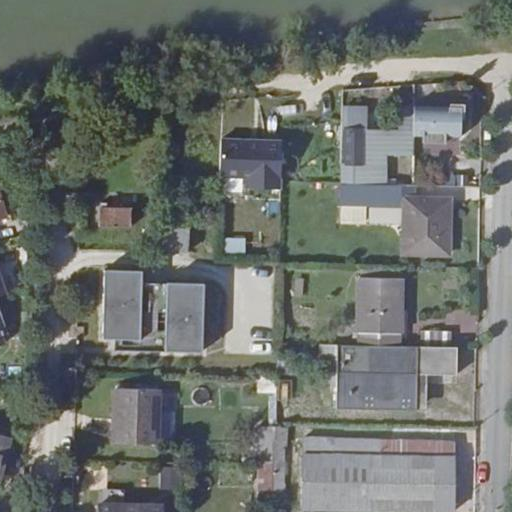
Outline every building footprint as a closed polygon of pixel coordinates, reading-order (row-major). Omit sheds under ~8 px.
[(343,103),(372,103),(372,90),(343,90),(343,103)] [(461,106),(412,106),(412,111),(412,135),(460,136),(461,106)] [(331,124),(331,109),(305,109),(305,124),(331,124)] [(341,111),(341,109),(331,109),(331,124),(341,124),(341,111)] [(412,135),(412,111),(399,110),(398,156),(411,156),(411,155),(412,135)] [(360,111),(341,111),(341,124),(340,130),(346,130),(345,164),(340,164),(339,186),(382,187),(382,164),(380,164),(380,151),(361,152),(362,130),(359,130),(360,111)] [(219,176),(246,176),(246,189),(283,190),(284,138),(220,136),(219,176)] [(410,187),(452,188),(453,173),(438,173),(423,161),(424,155),(411,155),(411,156),(410,187)] [(339,186),(339,204),(370,204),(395,205),(395,201),(395,187),(382,187),(339,186)] [(101,205),(132,204),(131,188),(100,189),(101,205)] [(403,202),(402,224),(402,254),(448,255),(448,199),(403,199),(403,202)] [(395,205),(370,204),(370,224),(402,224),(403,202),(395,201),(395,205)] [(132,209),(99,208),(99,226),(131,226),(132,209)] [(158,228),(157,249),(157,261),(211,262),(212,231),(188,231),(188,227),(158,228)] [(246,251),(245,237),(224,237),(225,251),(246,251)] [(108,256),(108,267),(144,267),(144,256),(108,256)] [(142,269),(104,269),(103,338),(141,338),(142,280),(142,269)] [(357,277),(357,345),(396,346),(398,279),(357,277)] [(167,281),(142,280),(141,338),(166,338),(167,281)] [(204,281),(167,281),(166,338),(166,349),(203,350),(204,281)] [(418,346),(448,348),(449,332),(418,332),(418,346)] [(454,377),(454,348),(448,348),(418,346),(396,346),(357,345),(336,344),(335,373),(335,407),(412,409),(414,375),(421,376),(454,377)] [(420,409),(421,376),(414,375),(412,409),(420,409)] [(277,392),(276,376),(258,376),(258,393),(277,392)] [(115,387),(113,443),(157,444),(158,389),(115,387)] [(274,462),(274,429),(259,429),(258,461),(274,462)] [(274,462),(273,499),(286,499),(288,429),(274,429),(274,462)] [(379,457),(380,440),(303,438),(299,509),(405,511),(451,511),(453,459),(379,457)] [(454,442),(380,440),(379,457),(453,459),(454,442)] [(257,498),(273,499),(274,462),(258,461),(257,498)]
